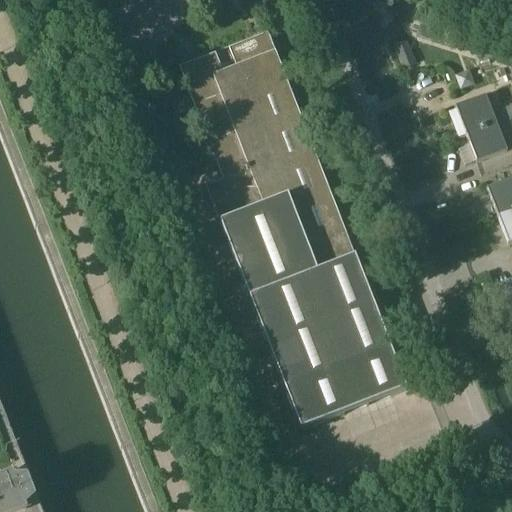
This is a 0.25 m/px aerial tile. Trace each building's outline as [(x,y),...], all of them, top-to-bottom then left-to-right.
[(217,55),(181,69),(224,181),(207,188),(302,433),(407,392),(269,35),(230,50),(237,69),(224,74),(217,55)] [(455,41),(453,49),(461,52),(463,44),(455,41)] [(402,72),(416,67),(407,44),(393,50),(402,72)] [(467,138),(511,120),(511,107),(492,116),(486,99),(456,111),(467,138)] [(511,133),(511,120),(467,138),(477,166),(507,154),(501,138),(511,133)] [(511,182),(487,192),(498,220),(511,214),(511,182)] [(511,214),(498,220),(509,248),(511,246),(511,247),(511,214)] [(511,278),(502,282),(511,310),(511,309),(511,278)] [(30,500),(24,485),(16,485),(14,480),(0,484),(0,511),(22,511),(26,511),(24,505),(30,500)]
